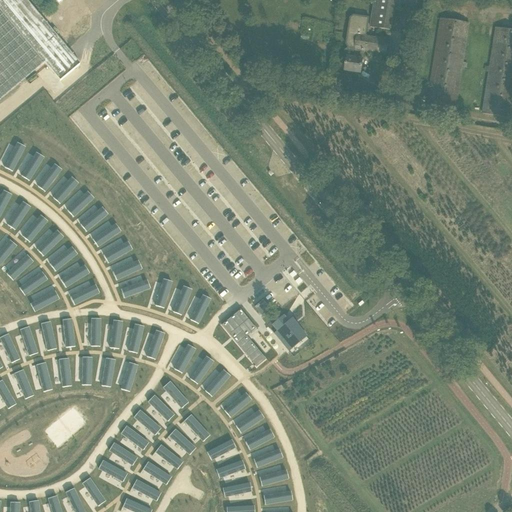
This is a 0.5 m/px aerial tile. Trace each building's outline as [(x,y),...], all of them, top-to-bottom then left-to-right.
[(0,0),(0,98),(43,62),(60,82),(80,65),(25,0),(0,0)] [(373,0),(369,27),(390,31),(394,0),(373,0)] [(471,23),(442,18),(427,105),(455,110),(462,68),(467,69),(468,64),(464,63),(471,23)] [(345,71),(361,74),(363,60),(362,60),(364,50),(386,54),(389,40),(379,38),(364,36),(366,21),(353,19),(349,21),(346,44),(348,48),(345,50),(344,55),(347,58),(345,71)] [(511,110),(511,30),(495,28),(489,67),(485,67),(484,72),(489,73),(483,114),(511,118),(511,110)] [(20,162),(27,148),(10,139),(3,154),(20,162)] [(38,172),(47,157),(27,148),(20,162),(38,172)] [(3,154),(0,159),(0,170),(12,176),(20,162),(3,154)] [(55,184),(67,171),(47,157),(38,172),(55,184)] [(20,162),(12,176),(28,186),(38,172),(20,162)] [(70,196),(82,184),(67,171),(55,184),(70,196)] [(38,172),(28,186),(44,197),(55,184),(38,172)] [(55,184),(44,197),(58,209),(70,196),(55,184)] [(84,210),(98,199),(82,184),(70,196),(84,210)] [(0,205),(7,209),(15,194),(0,186),(0,205)] [(24,221),(33,206),(15,194),(7,209),(24,221)] [(70,196),(58,209),(71,221),(84,210),(70,196)] [(98,226),(112,216),(98,199),(84,210),(98,226)] [(40,235),(52,222),(33,206),(24,221),(40,235)] [(7,209),(0,221),(0,226),(14,236),(24,221),(7,209)] [(71,221),(72,222),(84,236),(98,226),(84,210),(71,221)] [(109,242),(123,233),(112,216),(98,226),(109,242)] [(24,221),(14,236),(29,248),(40,235),(24,221)] [(54,249),(67,237),(52,222),(40,235),(54,249)] [(98,226),(84,236),(95,251),(109,242),(98,226)] [(5,232),(0,238),(0,250),(11,259),(22,246),(5,232)] [(135,252),(134,252),(123,233),(109,242),(120,260),(135,252)] [(40,235),(29,248),(41,261),(54,249),(40,235)] [(67,266),(81,255),(67,237),(54,249),(67,266)] [(95,251),(96,252),(106,268),(120,260),(109,242),(95,251)] [(25,274),(39,263),(22,246),(11,259),(25,274)] [(54,249),(41,261),(53,276),(67,266),(54,249)] [(0,250),(0,270),(11,259),(0,250)] [(130,278),(147,271),(135,252),(120,260),(130,278)] [(78,284),(93,275),(81,255),(67,266),(78,284)] [(11,259),(0,270),(0,272),(12,284),(25,274),(11,259)] [(120,260),(106,268),(114,285),(130,278),(120,260)] [(38,290),(53,282),(39,263),(25,274),(38,290)] [(67,266),(53,276),(63,293),(78,284),(67,266)] [(147,308),(156,276),(147,271),(130,278),(147,308)] [(25,274),(12,284),(23,299),(38,290),(25,274)] [(88,301),(102,293),(93,275),(78,284),(88,301)] [(156,276),(147,308),(164,314),(175,282),(156,276)] [(130,278),(114,285),(121,303),(147,308),(130,278)] [(48,310),(66,305),(53,282),(38,290),(48,310)] [(175,282),(164,314),(181,321),(196,291),(175,282)] [(63,293),(71,308),(77,307),(88,301),(78,284),(63,293)] [(279,308),(263,288),(254,296),(270,315),(279,308)] [(38,290),(23,299),(27,305),(31,315),(48,310),(38,290)] [(196,291),(181,321),(197,329),(216,301),(196,291)] [(78,316),(74,316),(79,332),(82,343),(83,351),(86,351),(90,351),(93,351),(96,351),(99,352),(101,352),(103,317),(100,317),(96,316),(91,316),(87,316),(83,316),(78,316)] [(289,351),(306,337),(297,325),(293,328),(283,316),(272,325),(277,331),(274,334),(289,351)] [(60,318),(54,319),(58,354),(62,353),(71,352),(80,351),(77,336),(75,328),(71,317),(60,318)] [(103,317),(101,352),(102,352),(106,352),(109,352),(112,353),(115,353),(118,354),(119,354),(126,320),(125,320),(121,319),(117,318),(113,318),(108,317),(104,317),(103,317)] [(40,321),(32,323),(40,358),(44,356),(53,354),(58,354),(54,319),(50,319),(40,321)] [(126,320),(119,354),(122,355),(125,355),(128,356),(131,357),(134,358),(137,358),(147,325),(146,325),(142,324),(138,322),(134,321),(130,320),(126,320)] [(19,327),(11,330),(22,363),(26,362),(35,359),(40,358),(32,323),(29,324),(19,327)] [(264,356),(236,323),(227,330),(254,364),(264,356)] [(147,325),(137,358),(137,359),(140,360),(143,361),(146,362),(157,366),(166,347),(166,339),(165,336),(163,332),(158,329),(154,327),(150,326),(147,325)] [(0,334),(0,359),(5,371),(9,369),(18,365),(22,363),(11,330),(9,331),(0,334)] [(174,349),(165,370),(172,373),(174,374),(176,376),(178,377),(180,378),(181,379),(199,349),(197,347),(194,346),(191,344),(189,342),(186,342),(181,343),(177,345),(174,349)] [(199,349),(181,379),(182,380),(185,381),(187,382),(189,384),(191,385),(193,387),(195,388),(197,390),(219,363),(218,362),(215,360),(213,358),(210,356),(207,354),(205,352),(202,351),(199,349)] [(73,355),(72,355),(74,390),(76,390),(85,389),(93,389),(96,354),(85,354),(73,355)] [(96,354),(93,389),(95,389),(105,390),(112,391),(121,358),(110,356),(97,354),(96,354)] [(48,358),(47,359),(55,393),(56,393),(66,391),(74,390),(72,355),(60,356),(48,358)] [(121,358),(112,391),(115,392),(124,394),(134,397),(147,384),(153,367),(145,364),(134,361),(122,358),(121,358)] [(36,362),(25,366),(36,399),(37,398),(47,395),(55,393),(47,359),(36,362)] [(219,363),(197,390),(199,392),(201,393),(203,395),(204,396),(206,398),(208,400),(210,402),(212,403),(239,381),(236,379),(234,376),(232,374),(230,372),(227,370),(225,368),(222,366),(220,364),(219,363)] [(13,371),(3,376),(19,407),(20,407),(28,402),(36,399),(25,366),(13,371)] [(156,390),(154,392),(178,418),(182,414),(194,404),(202,398),(200,397),(199,396),(197,394),(196,393),(194,392),(193,391),(191,389),(190,388),(188,387),(187,386),(185,385),(183,384),(182,383),(180,382),(179,381),(177,380),(175,379),(174,378),(172,377),(170,376),(164,373),(156,390)] [(0,377),(0,413),(3,418),(3,417),(11,412),(19,407),(3,376),(2,376),(0,377)] [(241,383),(214,406),(215,407),(216,408),(217,409),(218,410),(219,411),(220,412),(221,413),(222,414),(222,415),(223,417),(224,418),(225,419),(226,420),(227,421),(228,422),(256,401),(255,401),(254,400),(253,398),(252,397),(251,396),(250,394),(249,393),(248,392),(247,391),(246,389),(245,388),(244,387),(243,386),(242,384),(241,383)] [(141,406),(140,406),(165,431),(168,428),(171,425),(174,422),(178,418),(154,392),(149,397),(146,400),(143,403),(141,406)] [(204,400),(176,424),(201,450),(229,430),(228,428),(227,427),(226,425),(225,424),(224,422),(223,420),(221,419),(220,417),(219,416),(218,414),(216,413),(215,411),(214,410),(212,408),(211,407),(210,406),(208,404),(207,403),(205,401),(204,400)] [(256,401),(228,422),(229,424),(230,425),(230,426),(231,427),(232,428),(238,438),(267,419),(261,409),(260,407),(259,406),(258,405),(257,403),(256,402),(256,401)] [(127,421),(126,423),(153,445),(156,441),(159,438),(162,434),(165,431),(140,406),(138,409),(135,412),(132,415),(129,418),(127,421)] [(267,419),(238,438),(240,441),(246,454),(278,440),(271,424),(267,419)] [(114,438),(113,440),(142,459),(145,455),(148,451),(150,448),(153,445),(126,423),(124,425),(121,428),(119,431),(116,435),(114,438)] [(176,424),(161,440),(188,464),(201,450),(176,424)] [(229,430),(201,450),(207,460),(212,470),(244,455),(237,443),(230,430),(229,430)] [(102,456),(101,458),(132,475),(133,473),(135,470),(138,466),(140,462),(142,459),(113,440),(112,442),(109,445),(107,449),(105,452),(102,456)] [(161,440),(146,459),(175,479),(188,464),(161,440)] [(278,440),(246,454),(247,455),(253,469),(253,471),(286,461),(285,458),(279,441),(278,440)] [(244,455),(212,470),(217,482),(218,487),(253,480),(250,470),(244,456),(244,455)] [(91,471),(89,473),(117,498),(119,496),(122,493),(124,489),(126,485),(128,481),(131,477),(132,475),(101,458),(100,459),(98,463),(96,466),(94,469),(91,471)] [(139,470),(134,477),(165,494),(168,490),(175,479),(146,459),(139,470)] [(286,461),(253,471),(257,484),(258,489),(292,483),(290,475),(286,461)] [(75,485),(74,485),(88,511),(97,511),(98,511),(102,509),(105,507),(109,504),(112,501),(116,499),(117,498),(89,473),(89,474),(86,476),(84,478),(81,481),(78,483),(75,485)] [(124,495),(123,497),(156,510),(161,501),(165,494),(134,477),(131,482),(124,495)] [(253,480),(218,487),(220,493),(222,505),(223,507),(257,502),(257,499),(254,484),(253,480)] [(292,483),(258,489),(260,499),(261,507),(295,504),(294,493),(292,483)] [(60,493),(57,494),(63,511),(88,511),(74,485),(72,486),(69,488),(66,490),(63,491),(60,493)] [(43,497),(39,498),(42,511),(63,511),(57,494),(56,494),(53,495),(50,496),(46,497),(43,497)] [(118,509),(116,511),(155,511),(156,510),(123,497),(118,509)] [(23,500),(21,500),(21,511),(42,511),(39,498),(34,499),(28,500),(23,500)] [(3,499),(1,511),(21,511),(21,500),(17,500),(12,500),(6,500),(3,499)] [(258,511),(257,502),(223,507),(223,511),(258,511)]
